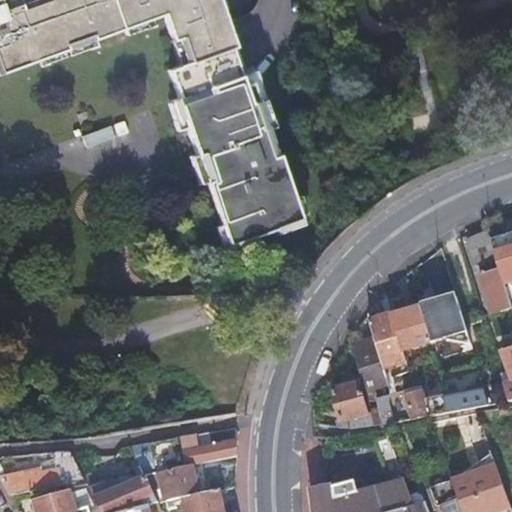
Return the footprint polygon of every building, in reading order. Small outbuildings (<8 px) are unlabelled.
[(0,0),(0,89),(1,92),(126,44),(109,0),(96,0),(93,1),(38,22),(15,31),(3,0),(0,0)] [(231,67),(236,57),(231,41),(218,3),(216,0),(109,0),(126,44),(167,29),(183,83),(231,67)] [(206,183),(210,195),(236,263),(306,237),(285,180),(275,183),(243,92),(238,80),(231,67),(183,83),(171,88),(202,171),(206,183)] [(511,233),(490,240),(496,258),(499,270),(503,284),(507,295),(511,293),(511,233)] [(472,265),(496,258),(490,240),(489,236),(466,244),(472,265)] [(507,295),(503,284),(499,270),(478,276),(485,299),(481,300),(483,309),(488,307),(489,315),(511,309),(508,298),(507,295)] [(460,345),(462,353),(472,350),(456,298),(434,305),(419,309),(424,325),(430,343),(430,344),(432,344),(432,343),(445,339),(446,341),(460,345)] [(433,301),(418,305),(419,309),(434,305),(433,301)] [(400,351),(430,343),(424,325),(419,309),(401,313),(400,309),(394,311),(395,315),(390,316),(400,351)] [(404,362),(400,351),(390,316),(390,315),(368,321),(371,329),(383,374),(388,373),(387,368),(404,362)] [(387,388),(383,374),(371,329),(365,330),(368,343),(351,347),(365,400),(370,399),(369,393),(387,388)] [(507,403),(511,402),(511,349),(502,352),(511,384),(502,387),(507,403)] [(373,428),(373,427),(369,415),(366,415),(357,384),(332,392),(336,410),(324,412),(322,411),(319,423),(341,427),(342,429),(350,431),(373,428)] [(412,423),(488,407),(483,389),(443,397),(443,400),(436,402),(423,401),(421,393),(404,397),(412,423)] [(409,424),(402,399),(388,402),(389,407),(392,427),(396,426),(409,424)] [(373,427),(392,427),(389,407),(388,402),(388,401),(367,406),(369,415),(373,427)] [(186,469),(189,468),(235,459),(236,441),(234,431),(181,441),(183,452),(182,453),(186,469)] [(383,474),(412,468),(399,432),(371,439),(383,474)] [(179,440),(129,448),(143,477),(186,469),(182,453),(179,440)] [(97,507),(99,511),(123,511),(144,504),(148,509),(149,509),(157,506),(148,488),(143,477),(129,448),(90,454),(70,455),(87,488),(92,497),(97,507)] [(64,491),(80,489),(85,488),(87,488),(70,455),(54,456),(56,474),(24,479),(23,474),(0,478),(0,479),(10,497),(62,488),(64,491)] [(494,469),(490,458),(462,477),(463,480),(494,469)] [(167,505),(182,501),(196,498),(189,468),(186,469),(159,476),(159,475),(143,477),(148,488),(162,485),(167,505)] [(313,511),(400,511),(426,505),(412,468),(383,474),(387,485),(354,495),(352,489),(333,493),(332,486),(324,488),(311,491),(313,511)] [(509,511),(494,469),(463,480),(450,484),(460,511),(509,511)] [(36,511),(87,511),(87,510),(97,507),(92,497),(84,499),(83,496),(86,495),(85,488),(80,489),(73,493),(65,495),(51,499),(34,504),(36,511)] [(437,511),(458,511),(451,491),(432,497),(437,511)] [(182,501),(184,511),(222,511),(218,493),(196,498),(182,501)]
